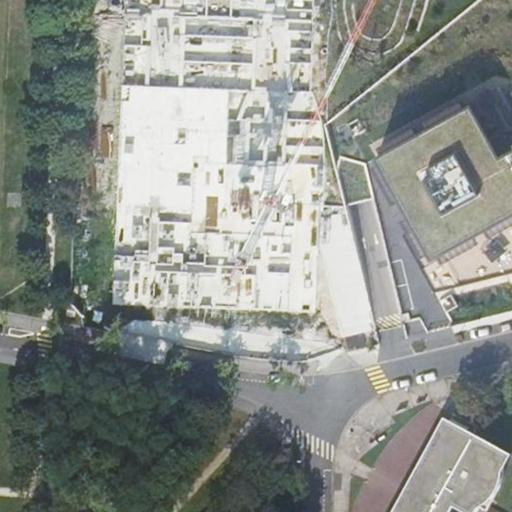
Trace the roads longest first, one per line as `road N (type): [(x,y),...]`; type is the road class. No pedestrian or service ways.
road 1 (residential): [(0,338),(310,402)]
road 2 (residential): [(310,402),(511,350)]
